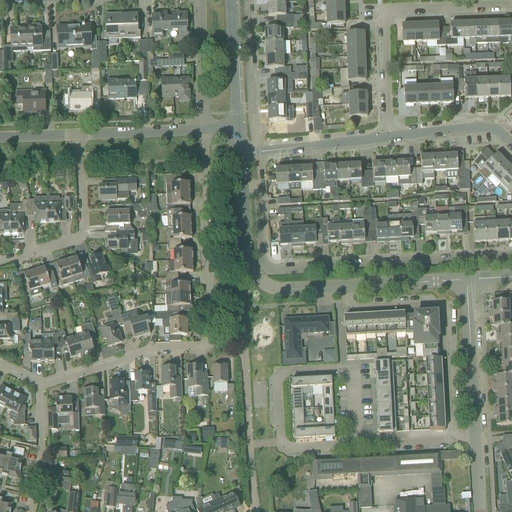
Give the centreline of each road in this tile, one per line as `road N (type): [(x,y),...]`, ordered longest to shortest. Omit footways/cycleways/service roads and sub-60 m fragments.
road 1 (residential): [(38,387),(153,348),(209,340),(204,128)]
road 2 (residential): [(454,441),(446,306),(347,310),(346,287)]
road 3 (residential): [(387,137),(386,13),(511,5)]
road 4 (residential): [(356,445),(281,449),(280,440),(276,374),(351,371)]
road 5 (residential): [(0,265),(84,227),(77,135)]
road 6 (tertiary): [(475,439),(467,280)]
road 7 (residential): [(240,154),(387,137)]
road 8 (residential): [(511,146),(489,127),(387,137)]
road 9 (residential): [(204,128),(198,0)]
road 10 (tertiary): [(256,279),(247,266),(240,154)]
road 11 (tertiary): [(239,127),(231,0)]
road 12 (residential): [(77,135),(204,128)]
road 13 (residential): [(30,511),(42,452),(38,387)]
road 14 (tertiary): [(346,287),(467,280)]
